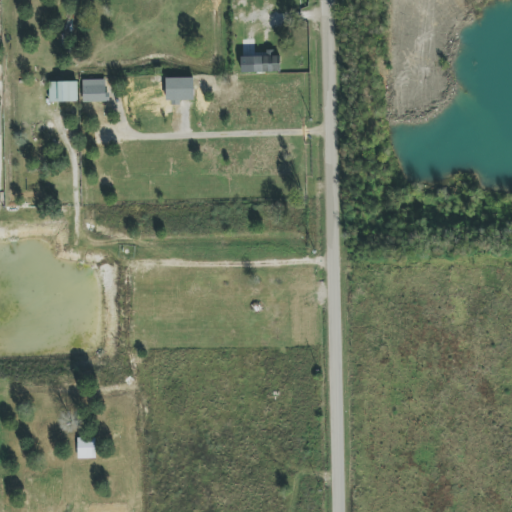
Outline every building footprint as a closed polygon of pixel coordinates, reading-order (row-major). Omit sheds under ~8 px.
[(241,73),(281,72),(280,54),(241,54),(241,73)] [(83,103),(106,102),(105,79),(83,80),(83,103)] [(166,79),(167,100),(193,100),(193,79),(166,79)] [(50,102),(78,102),(77,81),(49,82),(50,102)] [(95,459),(95,438),(78,438),(78,459),(95,459)]
